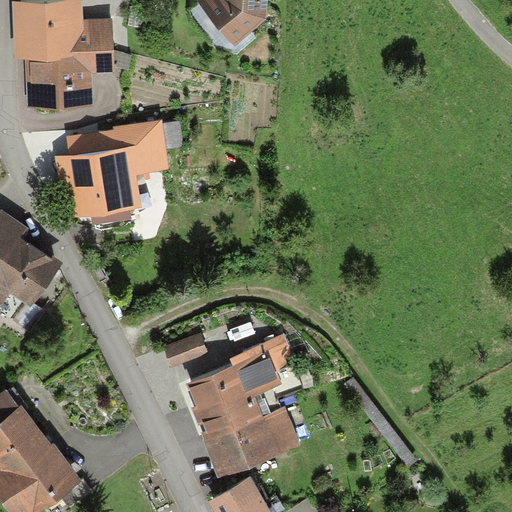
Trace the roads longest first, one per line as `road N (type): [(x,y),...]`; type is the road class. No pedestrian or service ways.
road 1 (residential): [(3,0),(10,131),(197,511)]
road 2 (track): [(464,511),(318,325),(259,294),(219,292),(114,344)]
